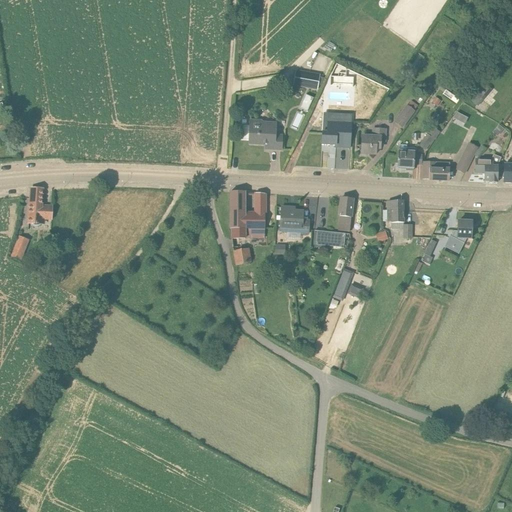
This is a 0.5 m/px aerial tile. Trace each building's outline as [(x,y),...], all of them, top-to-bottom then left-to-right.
[(492,64),(500,57),(497,53),(493,49),(485,57),(492,64)] [(336,64),(330,77),(345,78),(346,69),(336,64)] [(292,85),(317,90),(320,75),(295,70),(292,85)] [(483,82),(468,99),(477,107),(492,90),(483,82)] [(462,83),(458,88),(463,91),(466,86),(462,83)] [(306,95),(299,110),(307,114),(314,98),(306,95)] [(441,102),(435,97),(430,104),(435,108),(441,102)] [(414,111),(414,110),(417,106),(410,101),(407,105),(406,105),(394,122),(401,128),(414,111)] [(459,123),(462,115),(455,113),(452,120),(459,123)] [(249,139),(249,143),(267,144),(267,149),(281,150),(282,135),(275,135),(275,123),(263,122),(261,121),(250,120),(250,125),(242,124),(241,139),(249,139)] [(322,132),(322,145),(335,146),(335,148),(342,148),(344,122),(328,121),(327,132),(322,132)] [(429,145),(430,146),(439,132),(431,127),(425,135),(418,145),(425,150),(429,145)] [(362,137),(361,154),(375,155),(376,149),(380,149),(380,142),(385,142),(386,130),(373,129),(372,137),(362,137)] [(477,148),(468,143),(455,169),(464,174),(477,148)] [(481,146),(474,154),(473,155),(475,158),(478,158),(485,149),(481,146)] [(398,151),(397,169),(406,169),(406,170),(413,170),(414,149),(407,149),(407,152),(398,151)] [(498,166),(498,165),(500,158),(493,155),(491,160),(485,160),(484,182),(489,182),(489,183),(490,183),(492,184),(495,184),(496,183),(497,183),(497,178),(498,166)] [(511,165),(498,165),(498,166),(497,178),(503,178),(503,183),(511,183),(511,159),(511,161),(511,165)] [(429,180),(449,181),(449,170),(435,169),(435,163),(424,162),(423,179),(429,180)] [(27,224),(44,225),(45,220),(52,220),(52,206),(42,205),(43,189),(29,189),(27,224)] [(232,229),(232,239),(245,239),(245,238),(264,238),(265,211),(264,211),(264,194),(254,193),(254,212),(244,213),(244,192),(230,192),(230,229),(232,229)] [(338,230),(350,232),(353,199),(342,198),(338,230)] [(402,230),(402,239),(411,239),(411,225),(403,225),(403,223),(404,223),(403,201),(387,202),(387,222),(390,222),(390,230),(402,230)] [(301,234),(308,234),(309,221),(302,221),(303,212),(289,211),(290,208),(281,207),(280,231),(301,232),(301,234)] [(470,246),(472,222),(458,221),(457,240),(449,240),(448,252),(457,253),(457,246),(470,246)] [(329,247),(329,244),(343,245),(344,245),(345,235),(345,234),(317,231),(317,232),(316,243),(324,243),(324,246),(329,247)] [(375,234),(378,242),(387,239),(385,231),(375,234)] [(19,236),(10,258),(20,262),(28,240),(19,236)] [(424,254),(425,254),(430,257),(434,247),(429,244),(424,254)] [(275,246),(275,254),(283,255),(285,255),(285,247),(275,246)] [(236,266),(251,262),(248,249),(234,251),(236,266)] [(350,287),(347,295),(359,300),(362,292),(350,287)]
